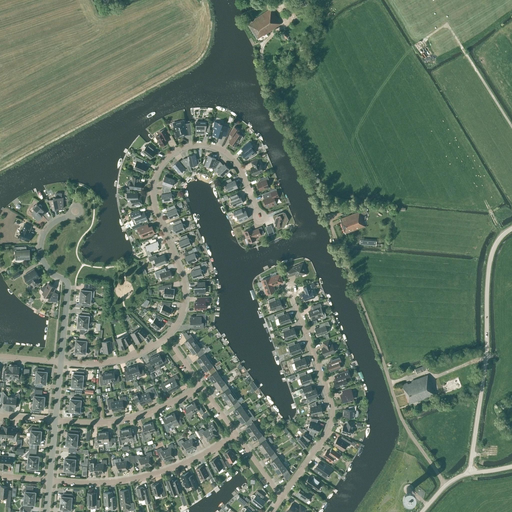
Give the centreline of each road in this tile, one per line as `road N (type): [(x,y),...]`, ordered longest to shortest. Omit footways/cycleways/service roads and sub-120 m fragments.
road 1 (residential): [(166,337),(185,293),(150,198),(157,169),(181,148),(213,147),(230,156),(259,212)]
road 2 (tertiary): [(468,473),(489,264),(498,238),(511,228)]
road 3 (residential): [(281,498),(331,415),(290,297)]
road 4 (residential): [(49,480),(129,480),(183,465),(235,433)]
road 5 (residential): [(60,362),(67,283),(45,265),(40,243),(54,221),(70,215)]
road 6 (track): [(416,44),(445,24),(511,126)]
road 7 (residential): [(55,421),(141,417),(200,385)]
